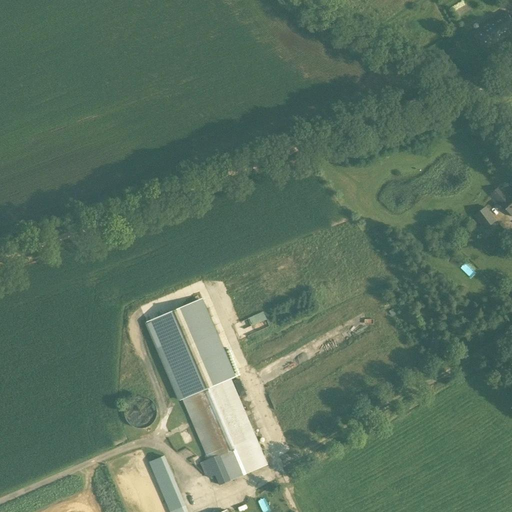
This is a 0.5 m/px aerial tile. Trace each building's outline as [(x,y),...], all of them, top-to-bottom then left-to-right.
[(472,32),(484,51),(511,33),(511,24),(504,12),(472,32)] [(511,189),(505,196),(498,187),(491,194),(498,202),(511,217),(511,189)] [(495,221),(485,207),(474,216),(481,226),(479,228),(486,237),(494,231),(490,225),(495,221)] [(231,379),(235,377),(202,299),(146,322),(179,401),(183,400),(207,456),(204,457),(206,461),(202,463),(208,479),(215,476),(218,486),(268,465),(231,379)] [(156,408),(153,404),(150,400),(145,398),(140,397),(135,398),(131,400),(127,403),(125,408),(124,413),(125,418),(127,422),(131,426),(135,428),(140,429),(145,428),(150,426),(153,423),(156,418),(156,413),(156,408)] [(187,511),(173,478),(164,456),(149,462),(158,485),(169,511),(187,511)] [(227,511),(226,511),(223,511),(251,511),(247,502),(226,510),(227,511)]
